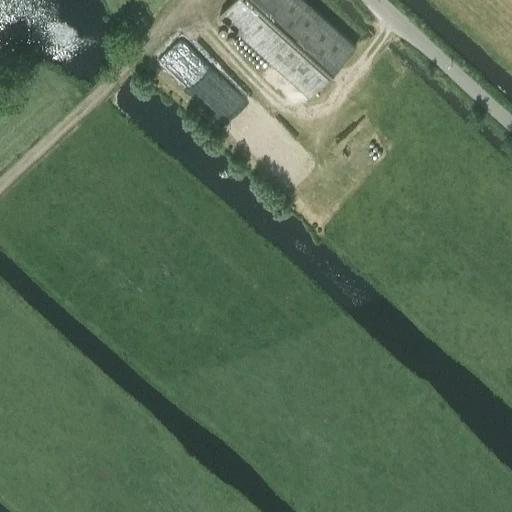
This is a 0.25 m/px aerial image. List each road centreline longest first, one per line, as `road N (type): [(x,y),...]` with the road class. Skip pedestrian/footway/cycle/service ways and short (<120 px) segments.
road 1 (track): [(0,184),(131,58)]
road 2 (tertiary): [(511,118),(380,0)]
